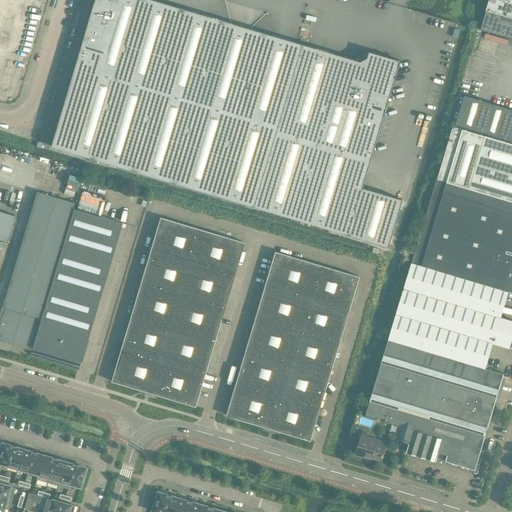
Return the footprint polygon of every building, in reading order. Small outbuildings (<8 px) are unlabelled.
[(93,0),(50,146),(347,234),(361,187),(398,60),(367,51),(366,57),(358,61),(154,0),(93,0)] [(511,0),(487,0),(485,9),(511,16),(511,0)] [(511,141),(511,110),(464,96),(456,124),(511,141)] [(453,126),(412,262),(422,265),(444,191),(511,210),(511,143),(486,136),(453,126)] [(0,337),(31,346),(73,202),(35,191),(0,311),(0,337)] [(422,265),(508,290),(511,291),(511,254),(506,253),(507,251),(511,252),(511,210),(444,191),(422,265)] [(80,361),(121,222),(73,208),(32,346),(80,361)] [(13,215),(0,210),(0,240),(5,242),(13,215)] [(194,406),(243,241),(159,216),(110,381),(194,406)] [(309,440),(357,276),(274,251),(225,415),(309,440)] [(508,290),(422,265),(412,262),(389,339),(485,367),(493,339),(510,344),(511,337),(511,319),(500,316),(508,290)] [(409,443),(407,452),(436,460),(439,452),(447,454),(445,460),(475,469),(503,373),(485,367),(389,339),(366,415),(375,418),(376,417),(385,419),(384,421),(400,425),(414,429),(410,443),(409,443)] [(400,425),(396,439),(409,443),(406,452),(407,452),(409,443),(410,443),(414,429),(400,425)] [(380,461),(386,443),(375,439),(375,442),(366,439),(367,437),(362,435),(356,454),(380,461)] [(0,468),(6,470),(13,446),(10,445),(2,443),(0,448),(0,468)] [(13,446),(6,470),(7,465),(17,468),(23,449),(15,447),(15,446),(13,446)] [(23,449),(17,468),(28,471),(33,452),(31,451),(23,449)] [(33,452),(28,471),(37,474),(36,479),(37,479),(44,455),(36,453),(33,452)] [(44,455),(37,479),(47,482),(54,458),(51,457),(51,458),(44,455)] [(54,458),(47,482),(57,485),(64,461),(57,459),(54,458)] [(64,461),(57,485),(68,488),(75,464),(72,463),(72,464),(64,461)] [(75,464),(68,488),(69,484),(80,487),(85,468),(77,465),(78,465),(75,464)] [(0,495),(11,498),(14,488),(0,483),(0,495)] [(155,511),(162,511),(168,494),(165,494),(157,492),(151,511),(155,511)] [(25,505),(25,507),(31,509),(31,508),(32,507),(32,506),(32,505),(33,504),(33,503),(33,502),(35,502),(38,502),(39,502),(40,501),(40,499),(41,498),(41,497),(41,496),(40,496),(39,495),(38,495),(38,494),(37,494),(38,495),(36,495),(35,494),(34,494),(33,494),(32,493),(31,493),(30,493),(29,493),(28,493),(28,496),(27,496),(26,500),(25,504),(25,505)] [(168,494),(162,511),(174,511),(178,498),(171,496),(171,495),(168,494)] [(0,506),(3,507),(3,508),(8,509),(11,498),(0,495),(0,506)] [(178,498),(174,511),(185,511),(189,501),(186,500),(178,498)] [(72,511),(75,506),(51,499),(47,511),(72,511)] [(185,511),(196,511),(199,504),(191,502),(191,501),(189,501),(185,511)]
